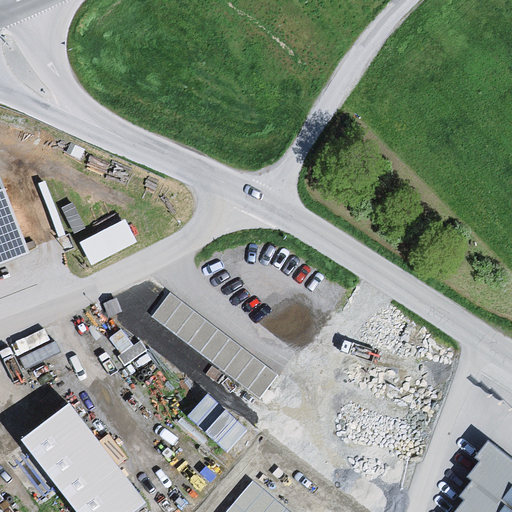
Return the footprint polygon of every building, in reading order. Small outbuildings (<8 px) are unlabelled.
[(0,267),(31,255),(0,174),(0,267)] [(92,261),(138,239),(127,215),(81,237),(92,261)] [(261,395),(280,369),(170,289),(151,315),(261,395)] [(237,458),(259,434),(210,389),(188,414),(237,458)] [(140,511),(148,506),(70,407),(22,445),(74,511),(140,511)] [(511,511),(511,460),(490,442),(476,460),(481,463),(468,479),(473,483),(461,498),(466,503),(458,511),(511,511)]
